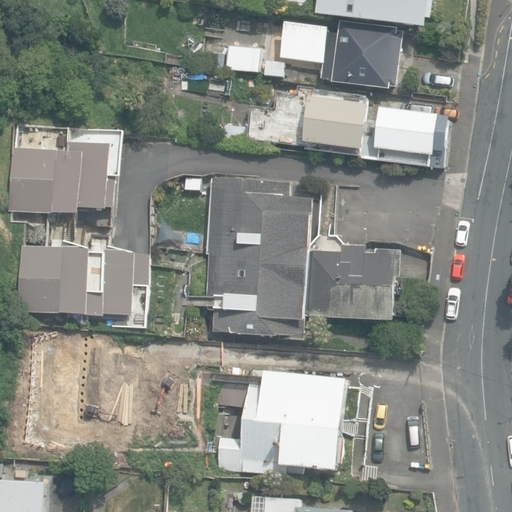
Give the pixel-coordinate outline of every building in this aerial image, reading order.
[(426,28),(428,28),(429,19),(434,20),(436,0),(321,0),(320,15),(426,28)] [(335,83),(391,90),(391,88),(399,89),(405,33),(399,32),(400,29),(342,22),(340,35),(313,32),(309,62),(325,64),(323,80),(335,81),(335,83)] [(261,74),(262,74),(265,50),(231,46),(228,70),(261,74)] [(267,76),(285,78),(287,65),(268,63),(267,76)] [(426,97),(448,100),(450,82),(414,77),(412,94),(425,97),(426,97)] [(370,98),(301,89),(300,96),(279,94),(277,111),(254,108),(250,141),(308,148),(307,151),(445,169),(452,118),(383,109),(379,136),(368,135),(371,107),(368,106),(370,98)] [(225,142),(246,143),(247,128),(226,126),(225,142)] [(13,149),(8,212),(54,216),(54,213),(81,215),(83,207),(111,210),(117,208),(120,182),(111,180),(115,146),(71,143),(72,153),(13,149)] [(344,253),(313,252),(316,200),(293,199),(294,184),(213,180),(208,255),(211,255),(208,311),(217,312),(215,333),(280,337),(280,342),(307,343),(308,317),(396,322),(398,279),(404,280),(405,253),(380,251),(380,255),(369,254),(370,248),(345,246),(344,253)] [(22,248),(18,312),(91,317),(108,315),(134,315),(137,286),(152,286),(156,256),(95,252),(22,248)] [(218,470),(288,477),(288,474),(307,476),(307,470),(341,473),(350,381),(267,373),(266,386),(241,384),(219,389),(217,407),(240,409),(237,439),(221,438),(218,470)] [(0,511),(53,511),(55,479),(0,475),(0,511)] [(105,511),(117,511),(118,477),(102,477),(101,507),(106,507),(105,511)] [(408,511),(431,511),(433,492),(396,489),(394,511),(408,511)] [(351,511),(303,508),(303,500),(268,497),(267,511),(351,511)]
